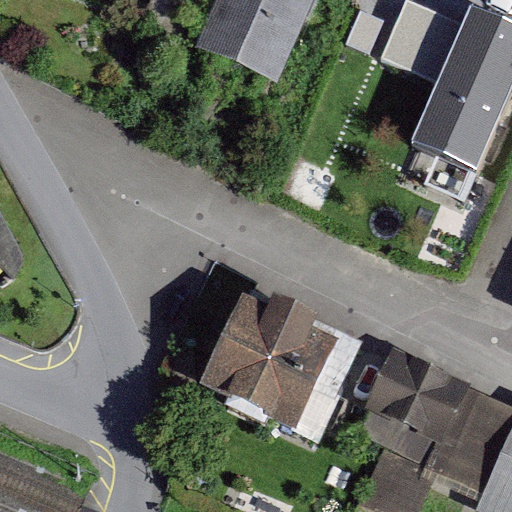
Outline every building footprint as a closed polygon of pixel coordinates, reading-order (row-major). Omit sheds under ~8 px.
[(315,0),(228,0),(204,55),(276,87),(315,0)] [(496,192),(511,150),(511,34),(424,0),(412,0),(388,60),(440,81),(409,158),(496,192)] [(363,356),(264,306),(219,393),(318,443),(363,356)] [(511,442),(511,412),(411,364),(370,448),(483,502),(511,442)] [(511,511),(511,470),(493,511),(511,511)]
